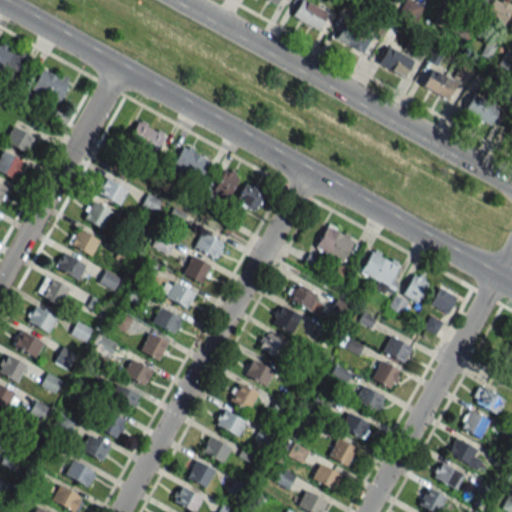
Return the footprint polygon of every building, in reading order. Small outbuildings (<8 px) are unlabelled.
[(319,31),(328,13),(302,0),(299,0),(291,16),(319,31)] [(421,7),(409,0),(403,0),(395,14),(412,24),(421,7)] [(462,0),(461,3),(478,11),(483,0),(462,0)] [(491,0),(485,15),(502,24),(511,5),(500,0),(491,0)] [(360,52),(368,35),(342,22),(334,40),(360,52)] [(25,56),(0,42),(0,72),(13,79),(25,56)] [(412,59),(386,46),(377,65),(403,77),(412,59)] [(430,68),(421,87),(447,99),(456,80),(466,85),(474,70),(460,63),(452,79),(430,68)] [(29,89),(57,104),(69,80),(42,65),(29,89)] [(488,125),(498,106),(471,93),(462,112),(488,125)] [(126,138),(153,155),(166,136),(139,119),(126,138)] [(24,153),(33,139),(17,128),(8,143),(24,153)] [(171,166),(200,179),(210,158),(181,145),(171,166)] [(0,172),(11,178),(21,160),(1,150),(0,152),(0,172)] [(240,177),(225,167),(211,189),(226,198),(240,177)] [(119,204),(126,189),(102,176),(94,192),(119,204)] [(232,199),(251,213),(264,195),(245,181),(232,199)] [(102,228),(111,210),(91,199),(81,218),(102,228)] [(354,238),(325,224),(313,248),(342,262),(354,238)] [(98,240),(90,255),(68,244),(76,229),(98,240)] [(222,243),(215,258),(193,247),(200,231),(222,243)] [(400,260),(368,250),(359,281),(391,291),(400,260)] [(84,265),(77,280),(55,269),(62,254),(84,265)] [(210,266),(190,256),(181,274),(201,284),(210,266)] [(117,278),(103,271),(98,282),(112,289),(117,278)] [(429,282),(414,272),(400,293),(415,303),(429,282)] [(68,289),(45,276),(35,293),(58,305),(68,289)] [(194,293),(186,308),(164,296),(172,281),(194,293)] [(313,300),(316,294),(293,283),(285,299),(316,315),(321,304),(313,300)] [(137,304),(143,292),(129,285),(123,297),(137,304)] [(455,296),(438,286),(428,303),(444,313),(455,296)] [(299,315),(279,304),(269,322),(289,333),(299,315)] [(55,317),(48,332),(26,321),(33,306),(55,317)] [(179,318),(172,333),(150,322),(157,307),(179,318)] [(132,318),(117,309),(108,323),(124,332),(132,318)] [(42,341),(34,357),(12,345),(20,330),(42,341)] [(283,340),(263,330),(255,348),(275,357),(283,340)] [(137,350),(157,360),(167,341),(147,331),(137,350)] [(381,351),(401,362),(409,346),(389,336),(381,351)] [(65,369),(75,354),(62,346),(52,361),(65,369)] [(25,365),(4,353),(0,359),(0,373),(15,382),(25,365)] [(151,370),(143,385),(121,374),(129,359),(151,370)] [(272,370),(265,386),(243,374),(251,359),(272,370)] [(388,389),(398,370),(379,360),(369,379),(388,389)] [(59,379),(45,373),(39,386),(54,392),(59,379)] [(257,393),(236,382),(226,399),(247,411),(257,393)] [(137,395),(129,410),(107,399),(115,384),(137,395)] [(0,385),(13,393),(6,408),(0,404),(0,385)] [(383,396),(375,411),(353,400),(361,385),(383,396)] [(469,400),(495,414),(503,399),(477,385),(469,400)] [(47,406),(33,401),(28,414),(42,419),(47,406)] [(125,422),(104,407),(92,424),(114,438),(125,422)] [(244,421),(236,436),(214,425),(222,409),(244,421)] [(478,438),(487,419),(467,409),(458,427),(478,438)] [(72,419),(56,412),(50,427),(67,434),(72,419)] [(368,423),(360,438),(338,427),(346,412),(368,423)] [(108,446),(100,461),(78,449),(86,434),(108,446)] [(230,448),(222,463),(200,451),(208,436),(230,448)] [(474,449),(471,455),(479,460),(474,469),(444,453),(453,437),(474,449)] [(326,456),(345,466),(354,448),(336,438),(326,456)] [(307,451),(295,443),(288,455),(300,463),(307,451)] [(92,471),(85,486),(63,475),(70,460),(92,471)] [(185,476),(204,487),(213,470),(194,460),(185,476)] [(340,474),(332,489),(310,478),(318,463),(340,474)] [(462,474),(454,489),(432,478),(440,463),(462,474)] [(272,480),(287,490),(295,477),(280,467),(272,480)] [(80,497),(72,511),(50,500),(58,485),(80,497)] [(202,498),(194,511),(192,511),(172,502),(180,486),(202,498)] [(415,505),(429,511),(436,511),(445,496),(424,486),(415,505)] [(326,502),(320,511),(308,511),(296,505),(304,490),(326,502)] [(500,508),(507,511),(511,511),(511,496),(507,494),(500,508)]
